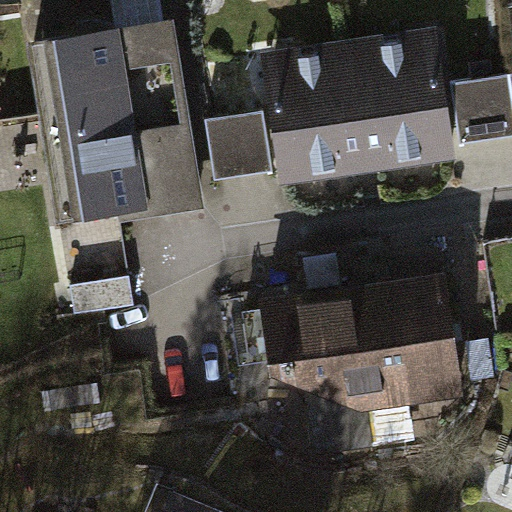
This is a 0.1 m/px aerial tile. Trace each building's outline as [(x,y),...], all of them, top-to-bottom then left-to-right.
[(186,113),(176,21),(49,36),(82,218),(193,200),(194,180),(186,113)] [(353,44),(369,173),(456,162),(453,141),(511,134),(504,75),(443,82),(437,34),(353,44)] [(369,173),(353,44),(257,55),(262,104),(270,171),(272,184),(369,173)] [(270,171),(262,104),(186,113),(194,180),(270,171)] [(366,412),(465,396),(448,275),(422,278),(265,303),(276,380),(366,412)]
